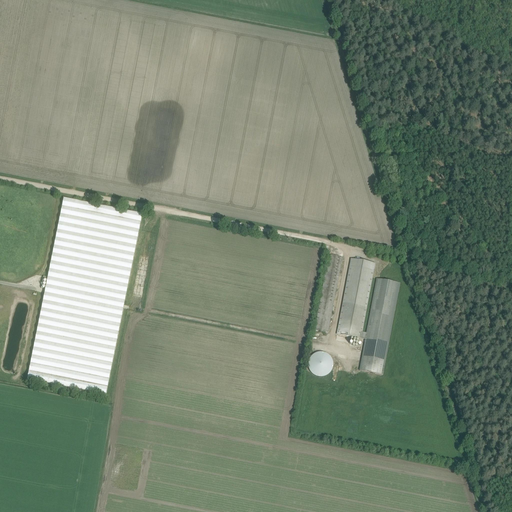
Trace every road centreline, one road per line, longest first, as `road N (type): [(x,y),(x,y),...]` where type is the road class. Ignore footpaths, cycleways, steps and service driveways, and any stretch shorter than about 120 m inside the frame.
road 1 (track): [(324,240),(0,178)]
road 2 (track): [(161,209),(135,307),(333,344)]
road 3 (track): [(487,511),(407,255)]
road 4 (track): [(328,0),(406,252)]
